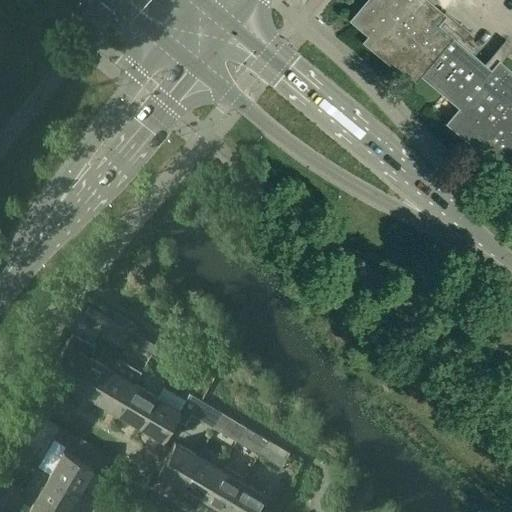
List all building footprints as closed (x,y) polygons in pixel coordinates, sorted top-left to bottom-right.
[(444,15),(425,0),(370,0),(354,19),(372,35),(367,41),(395,65),(398,62),(416,77),(421,71),(450,37),(441,29),(449,21),(443,16),(444,15)] [(484,65),(450,37),(421,71),(463,107),(450,122),(506,169),(511,161),(511,72),(501,63),(498,66),(489,59),(484,65)] [(111,319),(89,306),(84,314),(107,328),(111,319)] [(111,319),(107,328),(129,341),(134,333),(111,319)] [(134,333),(129,341),(151,354),(156,346),(134,333)] [(66,343),(65,346),(49,373),(72,386),(89,357),(66,343)] [(156,346),(151,354),(174,368),(178,359),(156,346)] [(94,400),(112,370),(89,357),(72,386),(94,400)] [(178,359),(174,368),(196,381),(201,372),(178,359)] [(112,370),(94,400),(117,413),(134,384),(112,370)] [(134,384),(117,413),(139,426),(156,397),(134,384)] [(156,397),(139,426),(162,440),(179,411),(156,397)] [(213,428),(218,420),(196,406),(191,415),(213,428)] [(241,433),(218,420),(213,428),(236,441),(241,433)] [(33,435),(25,430),(11,452),(20,457),(33,435)] [(263,446),(241,433),(236,441),(258,455),(263,446)] [(180,485),(197,456),(174,442),(157,472),(180,485)] [(285,459),(263,446),(258,455),(281,468),(285,459)] [(92,468),(65,452),(63,451),(49,474),(78,491),(92,468)] [(11,452),(0,471),(0,475),(7,479),(20,457),(11,452)] [(202,498),(220,469),(197,456),(180,485),(202,498)] [(220,469),(202,498),(204,499),(202,503),(212,510),(215,506),(225,511),(242,482),(220,469)] [(49,474),(36,497),(62,511),(66,511),(78,491),(49,474)] [(242,482),(225,511),(255,511),(265,496),(242,482)] [(62,511),(36,497),(26,511),(62,511)]
